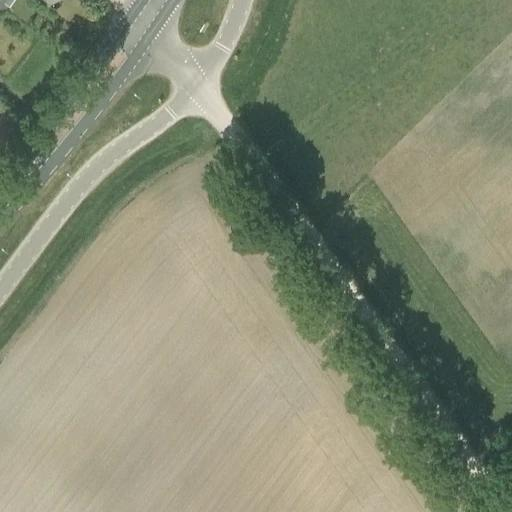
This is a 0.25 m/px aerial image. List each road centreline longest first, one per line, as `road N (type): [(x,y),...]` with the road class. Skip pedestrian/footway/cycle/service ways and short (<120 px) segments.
road 1 (track): [(196,84),(488,487)]
road 2 (unclassified): [(0,296),(92,175),(196,84)]
road 3 (primary): [(0,222),(73,139),(155,23)]
road 4 (primary): [(139,4),(0,194)]
